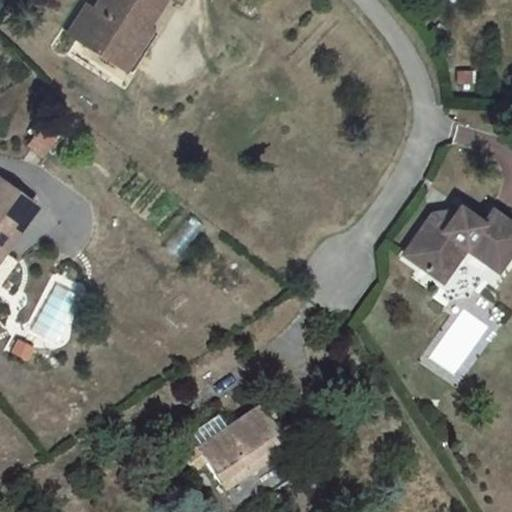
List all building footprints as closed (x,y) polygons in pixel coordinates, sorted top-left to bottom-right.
[(121,66),(149,24),(164,0),(80,0),(63,27),(121,66)] [(167,36),(149,24),(121,66),(140,79),(167,36)] [(60,138),(45,123),(29,138),(44,154),(60,138)] [(0,286),(19,260),(4,249),(37,204),(0,176),(0,286)] [(511,248),(511,222),(490,208),(481,221),(457,205),(441,228),(425,218),(398,257),(440,285),(466,248),(498,270),(511,248)] [(290,442),(260,395),(197,436),(226,483),(290,442)]
